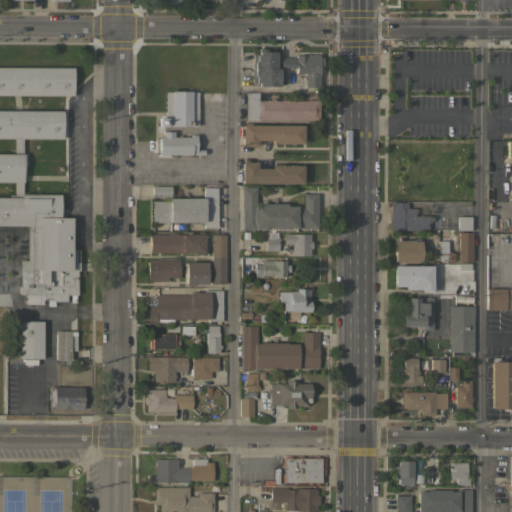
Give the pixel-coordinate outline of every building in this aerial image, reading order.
[(251,53),(258,53),(258,48),(267,48),(267,52),(276,52),(276,69),(278,69),(278,79),(280,79),(280,83),(279,83),(279,87),(258,87),(258,85),(256,85),(256,83),(255,83),(251,83),(251,53)] [(319,54),(319,56),(321,56),(321,71),(319,71),(319,86),(304,86),(304,72),(294,72),(294,67),(280,67),(280,57),(295,57),(295,54),(319,54)] [(0,67),(73,68),(73,96),(0,95),(0,109),(62,110),(62,138),(23,138),(23,157),(25,157),(25,165),(23,165),(23,181),(22,181),(22,193),(60,194),(59,217),(71,217),(71,249),(76,249),(75,262),(79,262),(78,270),(77,270),(76,295),(75,295),(75,302),(70,302),(70,294),(66,294),(66,301),(53,301),(53,306),(45,306),(45,303),(37,303),(37,294),(36,294),(36,303),(30,303),(30,294),(19,294),(19,260),(27,260),(27,226),(0,225),(0,196),(9,197),(9,194),(14,194),(14,182),(0,181),(0,153),(14,153),(14,138),(0,137),(0,67)] [(198,92),(197,125),(191,125),(191,126),(171,125),(166,125),(166,126),(158,126),(158,118),(159,118),(159,116),(165,116),(165,91),(198,92)] [(258,92),(258,100),(267,100),(267,99),(274,99),(274,100),(281,100),(281,99),(289,99),(289,100),(306,100),(306,99),(319,100),(319,120),(258,119),(258,120),(245,120),(245,92),(258,92)] [(302,125),(302,144),(271,143),(271,140),(256,140),(256,146),(241,146),(241,125),(302,125)] [(173,131),(173,137),(190,137),(190,135),(196,135),(196,149),(203,149),(203,155),(158,154),(158,137),(162,137),(162,131),(173,131)] [(241,183),(241,161),(256,161),(256,168),(271,168),(271,165),(302,165),(302,183),(241,183)] [(151,195),(151,186),(171,186),(171,195),(151,195)] [(168,198),(203,198),(203,187),(217,187),(217,228),(203,227),(203,221),(169,221),(169,222),(151,222),(152,200),(168,201),(168,198)] [(256,187),(256,205),(263,205),(263,203),(286,203),(286,206),(297,206),(303,206),(303,193),(317,193),(317,228),(285,228),(285,230),(275,230),(275,227),(264,227),(264,229),(241,229),(241,187),(256,187)] [(390,202),(407,202),(407,208),(415,208),(415,216),(432,216),(432,220),(429,220),(429,222),(427,222),(428,230),(401,230),(390,230),(390,202)] [(457,230),(457,216),(470,216),(470,230),(457,230)] [(169,234),(169,233),(176,233),(176,234),(181,234),(198,234),(198,232),(203,232),(203,235),(202,235),(202,251),(204,251),(204,254),(201,254),(201,255),(193,255),(193,252),(182,252),(182,253),(178,253),(178,252),(149,252),(149,234),(169,234)] [(277,232),(277,238),(279,238),(279,247),(277,247),(277,250),(265,250),(265,239),(261,239),(261,232),(277,232)] [(458,232),(472,232),(471,262),(457,261),(458,232)] [(310,233),(309,241),(311,241),(311,248),(309,248),(309,255),(291,255),(291,253),(289,253),(289,251),(291,251),(291,243),(283,243),(283,233),(310,233)] [(210,234),(224,234),(224,283),(210,283),(210,234)] [(420,240),(420,261),(394,261),(394,240),(420,240)] [(432,251),(436,251),(436,246),(439,246),(439,241),(447,241),(447,251),(450,251),(450,253),(453,253),(453,262),(444,262),(444,260),(432,260),(432,251)] [(156,260),(156,258),(162,258),(162,260),(170,260),(170,258),(174,258),(174,261),(178,260),(178,277),(174,277),(174,276),(167,276),(167,280),(147,281),(147,261),(156,260)] [(272,259),(272,260),(284,260),(284,265),(289,264),(290,270),(284,270),(285,275),(272,276),(272,275),(260,275),(254,276),(253,264),(260,264),(260,260),(272,259)] [(206,262),(206,283),(195,283),(195,285),(186,285),(186,283),(184,283),(185,262),(206,262)] [(431,292),(421,292),(421,291),(420,291),(420,289),(404,289),(404,286),(393,286),(394,265),(432,266),(431,292)] [(489,288),(489,282),(495,282),(495,288),(511,288),(511,309),(485,310),(485,288),(489,288)] [(309,310),(283,311),(283,302),(278,302),(278,291),(295,291),(295,288),(305,288),(305,289),(308,289),(309,310)] [(221,290),(221,321),(207,321),(207,318),(172,319),(172,322),(147,322),(147,305),(154,305),(154,294),(188,294),(188,291),(203,291),(203,290),(221,290)] [(420,330),(420,326),(402,326),(402,313),(403,313),(403,298),(407,298),(407,297),(418,297),(418,296),(432,296),(432,330),(420,330)] [(449,306),(473,306),(473,352),(448,351),(448,343),(449,306)] [(286,323),(286,312),(297,313),(297,323),(286,323)] [(17,320),(21,320),(21,315),(33,315),(33,321),(41,321),(41,358),(17,358),(17,320)] [(205,337),(205,332),(206,332),(206,325),(217,325),(217,332),(218,332),(218,345),(220,345),(220,348),(218,348),(218,353),(205,353),(205,337)] [(256,326),(256,343),(261,343),(261,342),(285,342),(285,343),(296,343),(296,344),(301,344),(301,332),(317,332),(317,347),(317,368),(313,368),(313,369),(309,369),(309,368),(253,367),(253,369),(239,369),(240,325),(256,326)] [(179,326),(191,326),(191,334),(179,334),(179,326)] [(55,330),(70,331),(75,331),(75,335),(75,351),(69,351),(69,360),(54,360),(55,330)] [(173,340),(178,340),(178,345),(173,345),(173,349),(151,348),(151,333),(173,334),(173,340)] [(185,371),(173,371),(173,374),(174,374),(174,378),(173,378),(173,382),(152,381),(153,370),(146,370),(146,356),(185,357),(185,371)] [(216,371),(209,371),(209,378),(190,378),(190,375),(188,375),(188,368),(190,368),(190,357),(217,357),(216,371)] [(416,358),(416,371),(418,371),(418,375),(420,375),(420,382),(401,382),(401,368),(403,369),(403,357),(416,358)] [(491,361),(492,361),(492,357),(500,358),(500,361),(511,361),(511,414),(509,414),(509,408),(491,408),(491,361)] [(443,359),(443,372),(430,372),(430,359),(443,359)] [(447,380),(447,368),(455,368),(455,380),(447,380)] [(242,390),(242,382),(244,382),(243,373),(255,373),(256,386),(257,386),(257,389),(242,390)] [(284,383),(284,381),(294,380),(294,384),(308,383),(308,391),(309,391),(309,402),(305,403),(301,407),(299,405),(294,405),(294,407),(285,407),(284,405),(277,405),(277,404),(268,405),(268,394),(266,394),(266,389),(268,389),(268,384),(284,383)] [(454,386),(461,386),(461,382),(467,382),(467,381),(470,381),(470,397),(472,397),(471,401),(470,402),(470,407),(454,407),(454,386)] [(47,386),(82,386),(82,407),(47,407),(47,386)] [(203,401),(216,400),(216,388),(202,388),(203,401)] [(191,395),(190,408),(173,408),(173,412),(155,412),(155,413),(152,413),(152,412),(145,412),(146,404),(142,404),(143,396),(146,396),(146,389),(164,389),(163,396),(172,396),(172,394),(173,394),(191,395)] [(434,391),(434,393),(439,393),(439,392),(445,392),(445,408),(438,408),(434,408),(434,415),(419,415),(419,409),(401,409),(401,391),(434,391)] [(238,397),(252,397),(252,416),(238,416),(238,397)] [(323,475),(319,475),(319,476),(321,477),(321,480),(319,480),(319,482),(317,482),(317,484),(314,484),(314,482),(310,482),(310,484),(307,484),(307,482),(295,482),(295,484),(292,484),(292,482),(281,482),(281,480),(278,480),(278,475),(281,475),(281,473),(282,473),(283,467),(281,467),(281,458),(282,458),(282,457),(323,458),(323,475)] [(153,459),(176,459),(176,467),(188,467),(188,466),(190,466),(190,465),(191,465),(191,458),(204,458),(204,461),(211,462),(211,480),(187,480),(187,482),(186,482),(186,484),(180,484),(180,482),(153,482),(153,459)] [(412,460),(411,484),(397,484),(397,479),(393,479),(393,466),(397,466),(397,460),(412,460)] [(454,462),(454,460),(458,460),(458,462),(465,462),(465,468),(467,468),(467,471),(465,471),(465,477),(467,477),(467,485),(455,484),(455,478),(447,478),(448,462),(454,462)] [(422,485),(422,473),(434,473),(434,485),(422,485)] [(412,475),(420,475),(420,484),(412,483),(412,475)] [(187,487),(187,488),(189,488),(189,490),(187,490),(187,493),(188,493),(188,496),(193,496),(193,494),(196,494),(196,492),(212,492),(212,511),(158,511),(158,504),(153,504),(153,487),(187,487)] [(286,487),(286,489),(295,489),(295,488),(315,488),(315,489),(316,491),(316,493),(315,495),(317,495),(317,503),(315,503),(316,505),(316,507),(314,511),(312,511),(306,511),(296,511),(296,510),(284,510),(284,501),(269,501),(269,487),(286,487)] [(417,491),(426,491),(426,490),(448,490),(448,491),(456,491),(456,489),(470,489),(470,511),(456,511),(448,511),(426,511),(417,511),(417,491)] [(257,504),(257,492),(269,492),(269,504),(257,504)] [(409,495),(409,511),(394,511),(394,495),(409,495)]
